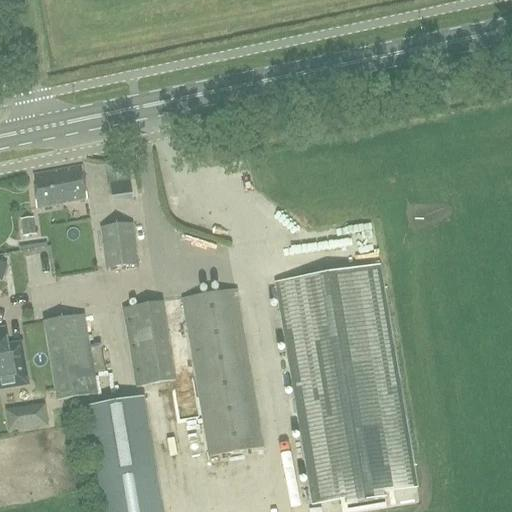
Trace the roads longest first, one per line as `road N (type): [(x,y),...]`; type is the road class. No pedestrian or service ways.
road 1 (primary): [(40,129),(511,29)]
road 2 (unclassified): [(40,129),(19,0)]
